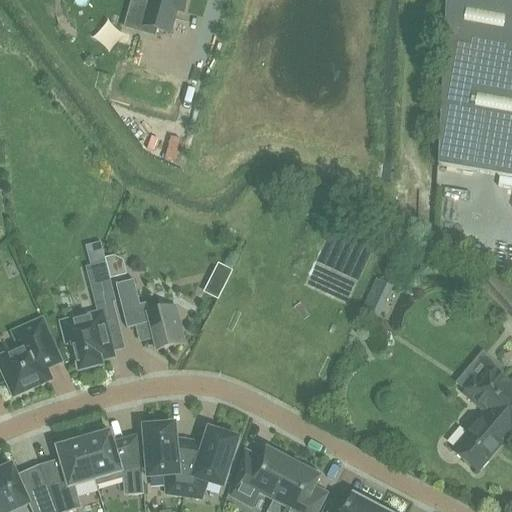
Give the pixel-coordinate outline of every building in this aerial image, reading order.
[(140,0),(142,1),(135,27),(169,37),(177,11),(183,12),(186,0),(140,0)] [(511,0),(447,0),(440,166),(511,179),(511,0)] [(191,81),(125,63),(117,94),(182,112),(191,81)] [(106,263),(87,267),(94,296),(114,291),(111,279),(106,263)] [(231,273),(218,267),(211,280),(224,287),(231,273)] [(128,330),(137,327),(151,324),(158,352),(185,345),(176,307),(149,314),(147,304),(141,306),(134,281),(116,285),(128,330)] [(112,304),(97,308),(100,320),(84,325),(82,319),(62,324),(67,344),(73,343),(80,371),(101,365),(100,361),(113,357),(107,334),(119,331),(112,304)] [(0,363),(15,396),(18,394),(23,395),(32,391),(34,387),(50,380),(45,369),(60,362),(42,322),(19,332),(22,339),(18,341),(22,350),(0,359),(0,363)] [(72,363),(57,368),(65,390),(80,385),(72,363)] [(489,412),(511,431),(511,384),(511,385),(496,372),(485,385),(478,379),(465,394),(488,414),(489,412)] [(511,431),(489,412),(488,414),(455,452),(464,459),(465,464),(471,469),(475,469),(478,471),(511,431)] [(184,497),(192,442),(175,440),(174,427),(171,427),(171,423),(157,424),(157,428),(146,429),(150,477),(166,476),(168,495),(184,497)] [(192,442),(184,497),(201,499),(207,481),(222,486),(237,441),(227,437),(228,433),(214,429),(213,433),(211,432),(207,444),(192,442)] [(93,434),(94,438),(84,441),(97,487),(126,478),(127,497),(143,496),(139,437),(114,445),(111,433),(107,434),(106,430),(93,434)] [(59,444),(60,448),(57,449),(66,480),(47,486),(57,511),(76,511),(72,496),(77,495),(75,488),(95,482),(96,487),(97,487),(84,441),(73,444),(72,440),(59,444)] [(274,502),(294,465),(285,460),(287,456),(272,449),(270,452),(267,451),(262,461),(246,453),(232,497),(252,508),(260,494),(274,502)] [(294,465),(274,502),(293,511),(318,511),(327,496),(314,489),(320,479),(317,477),(319,474),(304,466),(302,469),(294,465)] [(0,498),(6,511),(16,511),(29,506),(32,511),(57,511),(47,486),(30,493),(24,480),(20,482),(13,466),(3,470),(0,469),(0,498)] [(377,511),(379,509),(369,504),(371,501),(358,494),(357,498),(354,496),(348,507),(336,500),(330,511),(377,511)]
